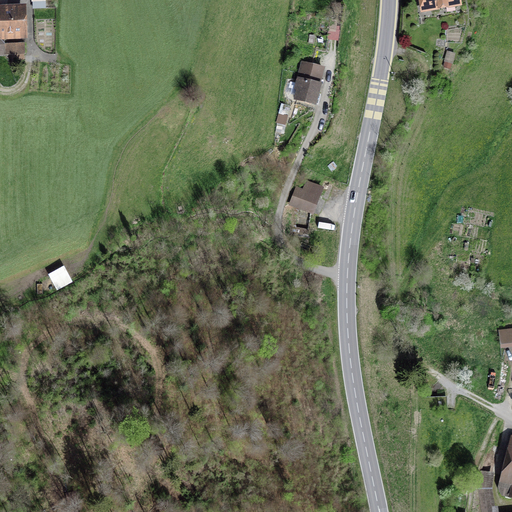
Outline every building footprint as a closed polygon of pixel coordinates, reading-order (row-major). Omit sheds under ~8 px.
[(456,0),(420,0),(422,9),(457,3),(456,0)] [(0,34),(25,33),(25,9),(0,9),(0,34)] [(24,44),(6,44),(7,53),(24,53),(24,44)] [(323,68),(303,63),(296,86),(299,87),(296,98),(315,104),(320,85),(318,84),(323,68)] [(304,191),(318,197),(321,188),(307,183),(304,191)] [(318,197),(304,191),(298,189),(292,205),(312,213),(318,197)] [(66,265),(49,272),(56,289),(73,282),(66,265)] [(511,330),(502,332),(503,344),(511,343),(511,330)] [(447,396),(426,397),(427,410),(447,409),(447,396)] [(511,445),(500,492),(511,494),(511,445)] [(494,511),(491,488),(493,473),(480,471),(478,488),(481,511),(494,511)]
